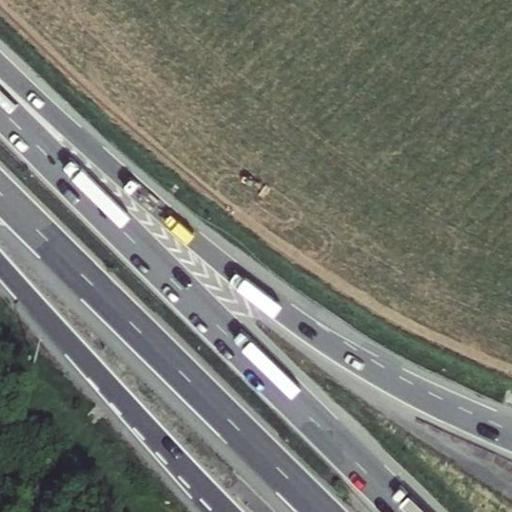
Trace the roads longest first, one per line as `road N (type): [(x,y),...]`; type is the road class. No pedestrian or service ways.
road 1 (trunk): [(511,434),(402,386),(279,307),(0,71)]
road 2 (motorway): [(405,511),(0,108)]
road 3 (motorway): [(0,196),(317,511)]
road 4 (motorway): [(0,262),(169,448)]
